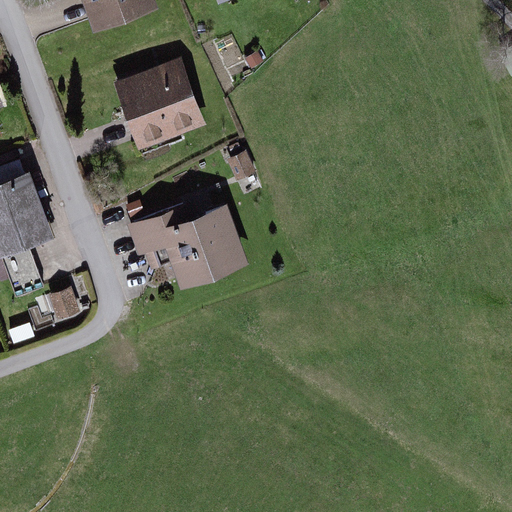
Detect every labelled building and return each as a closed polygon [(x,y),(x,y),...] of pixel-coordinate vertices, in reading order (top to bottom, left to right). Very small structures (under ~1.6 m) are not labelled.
[(154,0),(87,0),(96,26),(157,6),(154,0)] [(177,64),(118,84),(138,143),(197,124),(177,64)] [(30,173),(0,183),(0,253),(52,235),(30,173)] [(175,211),(137,223),(152,271),(174,264),(179,280),(244,260),(227,203),(178,219),(175,211)] [(70,279),(50,287),(58,310),(79,302),(70,279)]
